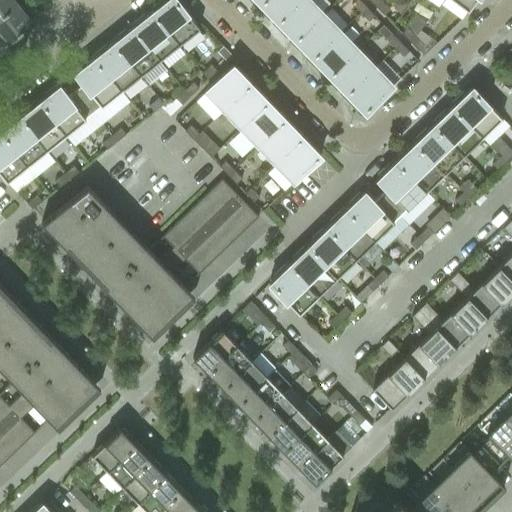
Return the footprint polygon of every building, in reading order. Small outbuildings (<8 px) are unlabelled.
[(0,0),(0,17),(16,5),(16,4),(15,5),(10,0),(0,0)] [(175,0),(167,0),(166,1),(164,0),(160,0),(148,10),(151,13),(177,45),(198,28),(175,0)] [(265,0),(260,5),(277,23),(301,0),(265,0)] [(301,0),(277,23),(295,41),(322,14),(308,0),(301,0)] [(365,7),(358,0),(355,0),(351,4),(359,13),(365,7)] [(402,0),(395,0),(393,3),(393,10),(400,14),(407,4),(402,0)] [(451,0),(466,11),(474,0),(451,0)] [(375,6),(383,15),(389,10),(380,1),(375,6)] [(16,5),(0,17),(0,47),(1,48),(0,49),(0,50),(6,58),(25,43),(18,35),(32,24),(31,23),(30,24),(15,6),(17,5),(16,5)] [(373,16),(365,7),(359,13),(368,21),(373,16)] [(158,61),(177,45),(151,13),(146,17),(144,13),(129,25),(132,28),(158,61)] [(312,58),(339,32),(322,14),(295,41),(312,58)] [(138,76),(158,61),(132,28),(127,32),(124,29),(110,41),(112,44),(138,76)] [(415,36),(406,28),(400,33),(409,42),(415,36)] [(312,58),(329,76),(357,50),(339,32),(312,58)] [(400,43),(391,34),(385,40),(394,48),(400,43)] [(417,50),(423,45),(415,36),(409,42),(417,50)] [(408,51),(400,43),(394,48),(402,57),(408,51)] [(119,92),(138,76),(112,44),(108,48),(105,44),(90,56),(93,59),(119,92)] [(346,94),(374,68),(357,50),(329,76),(346,94)] [(92,112),(100,106),(100,107),(119,92),(93,59),(88,63),(86,60),(74,69),(75,71),(73,73),(83,84),(75,91),(92,112)] [(495,64),(489,70),(498,76),(502,70),(495,64)] [(207,79),(216,71),(210,65),(201,73),(207,79)] [(232,65),(205,92),(222,110),(250,84),(232,65)] [(346,94),(364,113),(392,86),(374,68),(346,94)] [(189,96),(198,88),(192,82),(184,91),(189,96)] [(222,110),(240,128),(267,102),(250,84),(222,110)] [(66,134),(84,119),(92,112),(75,91),(67,97),(58,85),(55,87),(54,85),(42,95),(44,98),(40,102),(66,134)] [(480,138),(500,118),(470,87),(468,89),(470,90),(466,94),(463,91),(448,105),(451,108),(480,138)] [(180,105),(189,96),(184,91),(175,99),(180,105)] [(148,106),(153,112),(160,106),(163,104),(158,98),(148,106)] [(66,134),(40,102),(37,99),(23,110),(25,113),(20,117),(46,150),(66,134)] [(267,102),(240,128),(257,146),(285,120),(267,102)] [(461,156),(480,138),(451,108),(447,112),(444,109),(429,123),(432,126),(461,156)] [(46,150),(20,117),(18,114),(3,126),(6,129),(1,133),(27,165),(46,150)] [(257,146),(275,164),(302,138),(285,120),(257,146)] [(198,134),(190,125),(184,131),(192,140),(198,134)] [(442,174),(461,156),(432,126),(428,130),(425,127),(411,141),(414,144),(442,174)] [(115,142),(125,134),(120,128),(110,136),(115,142)] [(27,165),(1,133),(0,131),(0,175),(6,182),(27,165)] [(198,134),(192,140),(201,148),(209,157),(219,148),(210,139),(206,143),(198,134)] [(106,149),(115,142),(110,136),(101,143),(106,149)] [(498,137),(489,145),(490,146),(491,147),(500,156),(505,162),(511,155),(511,151),(508,148),(499,138),(498,137)] [(275,164),(292,182),(320,156),(302,138),(275,164)] [(424,192),(442,174),(414,144),(409,148),(407,145),(392,159),(395,162),(424,192)] [(491,164),(497,170),(505,162),(500,156),(491,164)] [(225,174),(227,175),(233,170),(224,161),(218,167),(225,174)] [(395,162),(391,166),(388,163),(376,175),(378,176),(376,179),(386,189),(379,195),(400,216),(406,210),(424,192),(395,162)] [(78,172),(73,166),(63,173),(68,180),(75,174),(78,172)] [(227,175),(235,184),(241,178),(233,170),(227,175)] [(54,181),(59,187),(68,180),(63,173),(54,181)] [(184,287),(257,216),(221,178),(147,249),(86,186),(40,223),(151,337),(193,297),(184,287)] [(468,198),(476,190),(471,184),(462,192),(468,198)] [(253,202),(258,196),(250,188),(244,193),(253,202)] [(379,195),(373,202),(362,191),(360,193),(359,192),(347,203),(350,206),(345,210),(374,240),(393,222),(393,223),(400,216),(379,195)] [(459,206),(468,198),(462,192),(454,201),(459,206)] [(32,209),(41,201),(36,195),(26,203),(32,209)] [(345,210),(343,207),(328,221),(331,224),(327,228),(356,258),(374,240),(345,210)] [(441,208),(430,219),(438,227),(449,216),(441,208)] [(511,251),(499,264),(511,278),(511,218),(501,228),(511,239),(511,251)] [(327,228),(324,225),(309,239),(312,242),(308,246),(337,276),(356,258),(327,228)] [(432,233),(426,227),(418,235),(423,241),(432,233)] [(409,244),(415,249),(423,241),(418,235),(409,244)] [(308,246),(305,243),(291,257),(293,260),(289,264),(318,294),(337,276),(308,246)] [(289,264),(287,261),(272,275),(275,278),(271,282),(270,281),(268,283),(298,314),(318,294),(289,264)] [(484,317),(490,312),(492,314),(493,313),(491,311),(496,306),(498,308),(508,298),(506,296),(511,290),(511,278),(499,264),(473,289),(456,272),(448,280),(465,297),(484,317)] [(379,284),(387,276),(382,270),(373,278),(379,284)] [(370,292),(379,284),(373,278),(364,287),(370,292)] [(0,369),(8,379),(11,381),(21,392),(7,406),(0,398),(0,465),(33,433),(20,418),(34,405),(48,419),(90,378),(0,285),(0,369)] [(418,309),(454,346),(456,348),(471,334),(469,332),(484,317),(465,297),(441,320),(425,302),(418,309)] [(344,306),(336,314),(341,320),(350,312),(344,306)] [(260,323),(265,317),(257,309),(251,314),(260,323)] [(423,376),(430,370),(432,372),(442,362),(440,360),(449,352),(451,354),(451,353),(449,351),(454,346),(418,309),(411,316),(427,333),(404,356),(423,376)] [(327,323),(333,328),(341,320),(336,314),(327,323)] [(274,326),(265,317),(260,323),(268,332),(274,326)] [(259,324),(253,329),(256,333),(262,327),(259,324)] [(192,361),(206,375),(236,346),(220,330),(192,357),(194,359),(192,361)] [(387,339),(379,346),(389,356),(396,349),(387,339)] [(295,348),(287,340),(281,345),(290,354),(295,348)] [(206,375),(221,391),(251,361),(236,346),(206,375)] [(304,357),(295,348),(290,354),(298,363),(304,357)] [(404,356),(371,388),(390,408),(401,398),(403,400),(413,390),(411,388),(415,384),(417,386),(418,385),(416,383),(423,376),(404,356)] [(221,391),(236,406),(266,377),(251,361),(221,391)] [(302,373),(307,378),(316,370),(310,364),(302,373)] [(266,377),(236,406),(245,416),(249,420),(251,422),(281,392),(288,385),(273,370),(266,377)] [(281,392),(251,422),(260,432),(264,435),(266,437),(296,408),(303,401),(288,386),(281,392)] [(335,389),(326,398),(331,404),(340,395),(335,389)] [(511,389),(494,407),(511,425),(511,389)] [(355,411),(347,402),(341,408),(350,416),(355,411)] [(498,464),(507,456),(511,460),(511,425),(494,407),(476,424),(487,436),(479,444),(498,464)] [(266,437),(281,453),(311,423),(296,408),(266,437)] [(364,419),(355,411),(350,416),(358,425),(364,419)] [(281,453),(296,468),(326,439),(311,423),(281,453)] [(91,455),(106,471),(136,442),(123,428),(121,429),(119,428),(91,455)] [(326,439),(296,468),(311,484),(312,485),(317,480),(316,479),(342,455),(350,447),(334,431),(326,439)] [(470,452),(459,441),(440,459),(481,501),(484,505),(485,504),(484,502),(490,496),(489,495),(500,485),(502,487),(503,486),(490,472),(498,464),(479,444),(470,452)] [(106,471),(121,487),(151,458),(136,442),(106,471)] [(121,487),(136,502),(166,473),(151,458),(121,487)] [(481,501),(440,459),(423,476),(457,511),(471,511),(476,508),(475,507),(481,501)] [(136,502),(145,511),(157,511),(181,489),(166,473),(136,502)] [(457,511),(423,476),(405,493),(406,494),(423,511),(457,511)] [(83,494),(74,485),(68,491),(77,500),(83,494)] [(157,511),(188,511),(196,504),(181,489),(157,511)] [(85,509),(91,503),(83,494),(77,500),(85,509)] [(423,511),(406,494),(399,502),(397,500),(385,511),(372,511),(371,511),(372,511),(371,509),(368,511),(423,511)] [(27,511),(49,511),(40,503),(39,504),(40,506),(36,510),(33,507),(27,511)]
